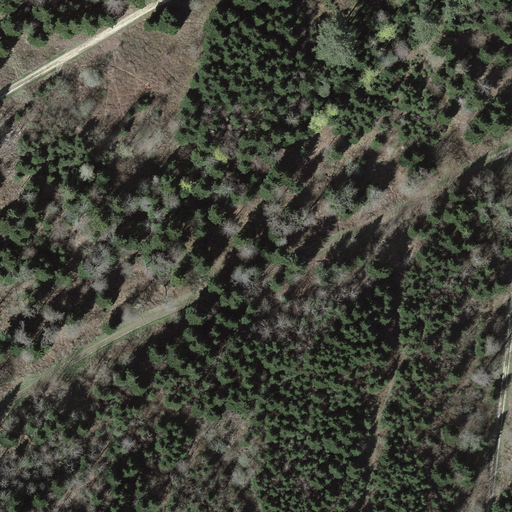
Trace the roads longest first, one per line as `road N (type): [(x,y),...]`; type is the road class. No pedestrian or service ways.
road 1 (track): [(0,406),(147,318),(443,186),(511,147)]
road 2 (track): [(168,0),(0,93)]
road 3 (track): [(511,326),(489,511)]
